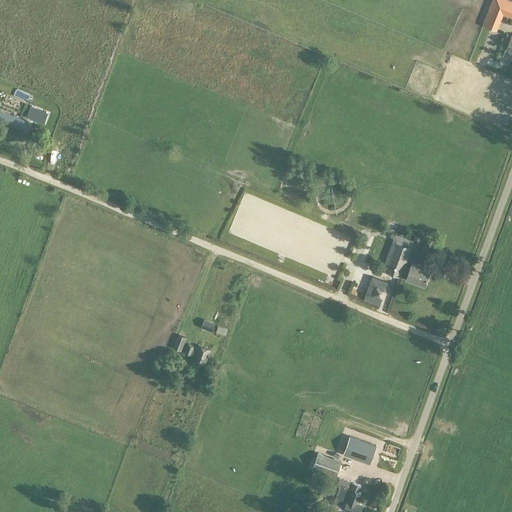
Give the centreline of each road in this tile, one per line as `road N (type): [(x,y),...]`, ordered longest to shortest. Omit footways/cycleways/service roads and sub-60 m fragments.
road 1 (track): [(448,344),(0,159)]
road 2 (unclassified): [(388,511),(511,169)]
